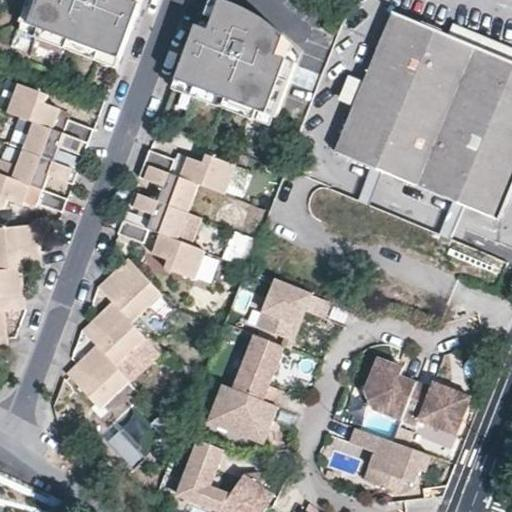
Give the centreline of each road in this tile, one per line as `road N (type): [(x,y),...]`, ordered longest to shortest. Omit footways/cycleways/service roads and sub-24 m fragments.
road 1 (residential): [(8,446),(175,0)]
road 2 (unknown): [(389,0),(329,145),(330,164),(509,246)]
